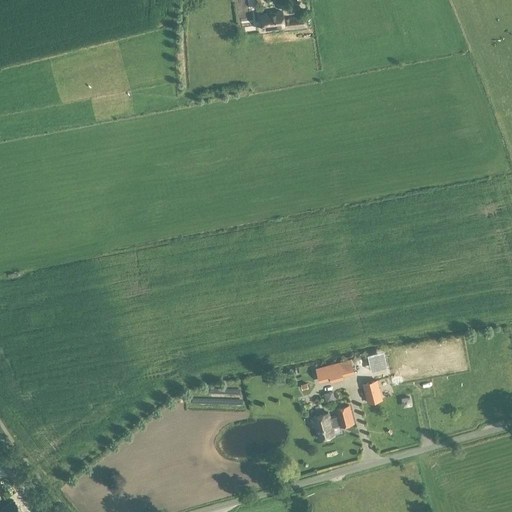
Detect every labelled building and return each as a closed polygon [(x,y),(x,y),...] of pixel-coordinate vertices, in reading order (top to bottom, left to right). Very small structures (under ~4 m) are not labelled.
[(282,12),(260,15),(262,30),(284,27),(284,30),(307,28),(306,16),(283,19),(282,12)] [(387,367),(383,351),(367,355),(371,371),(387,367)] [(351,359),(316,368),(320,383),(331,380),(332,383),(345,379),(344,377),(355,374),(351,359)] [(235,380),(237,386),(243,384),(241,377),(235,380)] [(377,380),(364,384),(369,402),(382,399),(377,380)] [(405,394),(407,403),(418,401),(416,392),(405,394)] [(320,439),(334,435),(332,427),(341,425),(341,426),(354,423),(349,406),(337,409),(339,416),(330,419),(328,413),(314,417),(314,419),(312,420),(314,426),(316,426),(320,439)] [(374,439),(369,410),(361,412),(367,440),(374,439)] [(0,507),(0,500),(2,499),(0,496),(0,511),(21,511),(13,500),(1,509),(0,507)]
